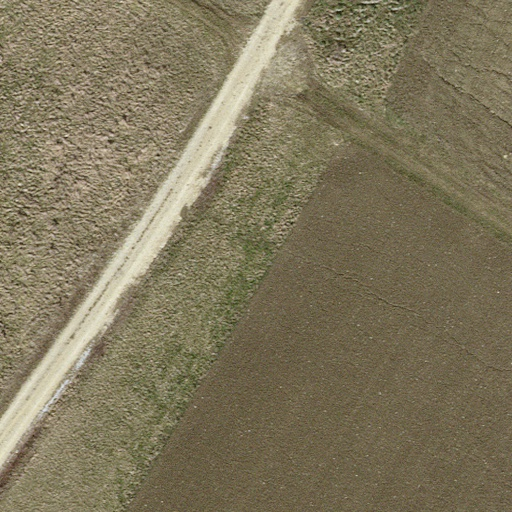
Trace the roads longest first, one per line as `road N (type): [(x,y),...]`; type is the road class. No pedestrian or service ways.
road 1 (track): [(0,439),(73,340),(290,0)]
road 2 (track): [(266,46),(511,212)]
